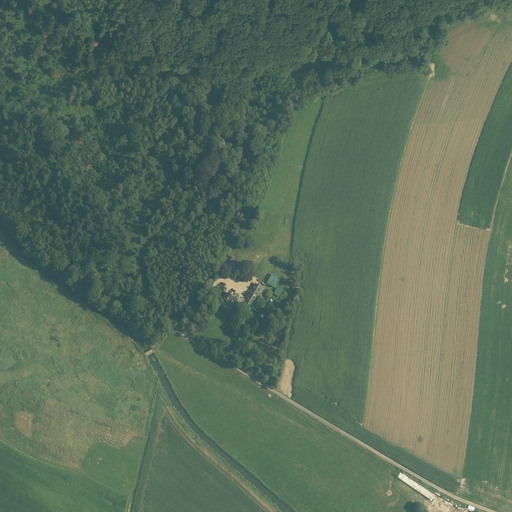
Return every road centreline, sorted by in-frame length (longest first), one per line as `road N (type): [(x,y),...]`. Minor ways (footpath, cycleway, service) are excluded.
road 1 (unclassified): [(490,511),(184,336)]
road 2 (track): [(184,336),(118,307),(0,202)]
